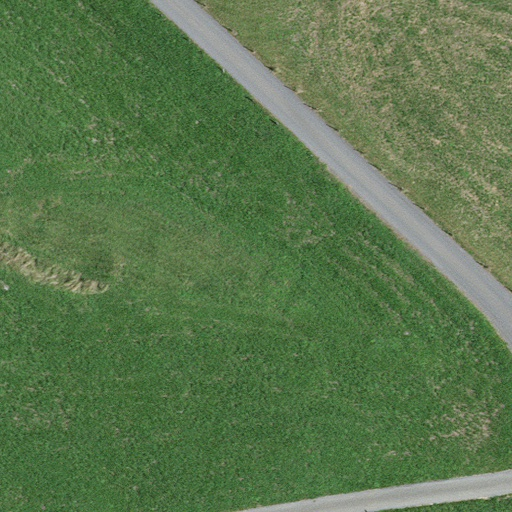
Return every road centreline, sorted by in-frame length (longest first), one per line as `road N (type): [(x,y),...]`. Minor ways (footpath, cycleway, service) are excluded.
road 1 (residential): [(511,318),(167,0)]
road 2 (track): [(511,484),(300,511)]
